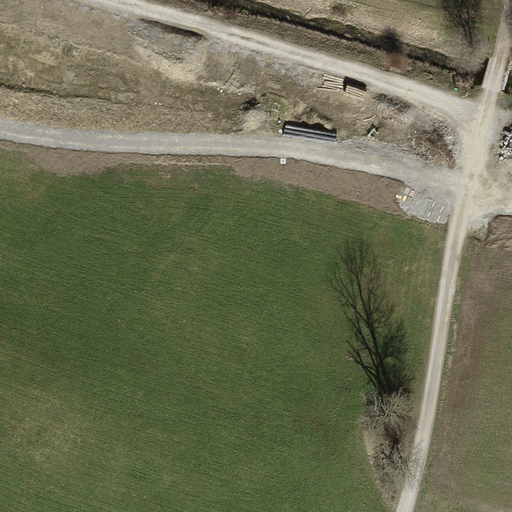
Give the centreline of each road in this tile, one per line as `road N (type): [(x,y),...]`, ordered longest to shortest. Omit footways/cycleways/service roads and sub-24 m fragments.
road 1 (track): [(511,203),(297,147),(0,127)]
road 2 (track): [(511,15),(462,214),(433,403),(405,511)]
